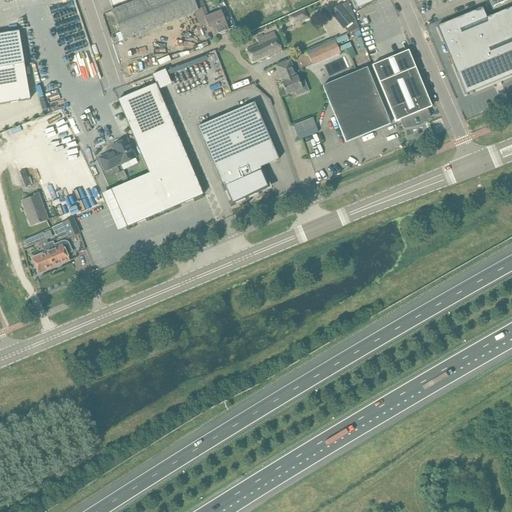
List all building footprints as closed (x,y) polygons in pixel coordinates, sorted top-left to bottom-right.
[(193,0),(138,0),(111,11),(120,33),(123,40),(195,12),(198,11),(198,10),(194,1),(193,0)] [(201,0),(197,0),(194,1),(198,10),(201,9),(204,7),(201,0)] [(225,0),(238,28),(284,9),(280,0),(225,0)] [(353,0),(357,9),(373,2),(372,0),(353,0)] [(339,4),(329,13),(343,30),(344,29),(354,21),(340,5),(339,4)] [(482,8),(437,27),(456,74),(465,95),(510,77),(509,76),(511,74),(511,7),(486,18),(482,8)] [(198,11),(195,12),(200,26),(204,25),(207,24),(209,29),(213,28),(216,35),(220,34),(222,34),(225,33),(226,31),(228,30),(224,21),(220,11),(205,18),(201,9),(198,10),(198,11)] [(302,11),(289,17),(292,25),(306,19),(302,11)] [(58,24),(60,32),(77,29),(76,21),(58,24)] [(0,68),(24,64),(19,31),(0,34),(0,68)] [(87,59),(83,44),(66,49),(61,32),(53,35),(56,48),(49,51),(55,72),(66,69),(65,65),(87,59)] [(256,45),(247,49),(252,63),(262,58),(272,53),(273,55),(282,51),(273,32),(260,38),(262,43),(256,45)] [(334,40),(306,52),(312,66),(340,53),(334,40)] [(408,51),(371,66),(379,83),(395,122),(400,120),(403,129),(414,127),(422,123),(430,117),(427,109),(431,107),(415,68),(408,51)] [(284,62),(275,66),(282,83),(281,83),(286,95),(295,92),(296,96),(308,92),(303,80),(299,81),(297,77),(290,60),(284,62)] [(0,104),(30,100),(24,64),(0,68),(0,104)] [(366,68),(322,87),(346,143),(390,125),(366,68)] [(254,103),(197,127),(222,184),(223,184),(225,186),(223,187),(231,206),(262,193),(261,191),(268,188),(267,184),(269,183),(263,170),(261,171),(260,168),(261,167),(279,160),(254,103)] [(149,173),(110,190),(126,228),(203,195),(165,106),(127,122),(149,173)] [(312,117),(292,125),(298,140),(318,132),(312,117)] [(110,153),(99,159),(103,168),(105,172),(120,165),(126,163),(135,158),(126,140),(111,147),(114,152),(111,154),(110,153)] [(25,170),(19,172),(25,187),(30,185),(28,178),(25,170)] [(123,171),(116,175),(119,180),(126,177),(123,171)] [(34,197),(21,202),(30,226),(40,223),(48,220),(48,219),(42,203),(38,193),(34,195),(34,197)] [(73,218),(52,228),(56,236),(66,232),(69,238),(69,237),(79,233),(73,218)] [(43,232),(34,236),(36,243),(46,238),(43,232)] [(44,253),(31,258),(38,274),(69,261),(66,254),(72,252),(69,245),(68,243),(67,242),(65,241),(63,241),(61,241),(54,245),(53,242),(48,244),(50,248),(46,250),(47,252),(44,253)]
